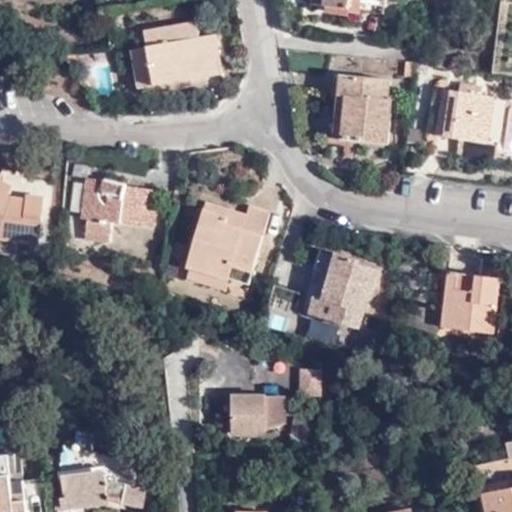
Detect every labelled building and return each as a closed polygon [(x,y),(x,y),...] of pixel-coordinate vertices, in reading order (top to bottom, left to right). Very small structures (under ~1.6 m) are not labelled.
[(325,0),(325,4),(363,9),(362,7),(386,9),(387,0),(325,0)] [(223,73),(216,34),(201,37),(198,21),(145,32),(148,47),(132,50),(139,87),(157,85),(157,81),(180,76),(181,84),(208,78),(208,76),(223,73)] [(343,76),(340,95),(348,95),(345,134),(344,139),(388,143),(393,98),(389,98),(391,80),(343,76)] [(461,137),(488,141),(494,95),(447,88),(439,133),(461,137)] [(348,95),(340,95),(337,133),(345,134),(348,95)] [(487,147),(488,141),(461,137),(459,154),(497,159),(499,148),(487,147)] [(104,192),(105,179),(89,176),(83,216),(90,217),(94,190),(104,192)] [(1,177),(0,178),(0,191),(8,197),(14,185),(1,177)] [(160,190),(105,179),(104,192),(94,190),(90,217),(87,238),(113,242),(116,221),(155,226),(160,190)] [(0,191),(0,238),(39,242),(45,197),(28,195),(27,199),(8,197),(0,191)] [(209,201),(206,211),(228,218),(227,225),(244,231),(249,215),(209,201)] [(189,265),(192,266),(228,278),(248,284),(271,213),(251,206),(249,215),(244,231),(227,225),(228,218),(206,211),(189,265)] [(337,255),(332,272),(328,288),(330,288),(327,298),(317,295),(312,313),(358,327),(375,270),(358,264),(358,261),(337,255)] [(228,278),(192,266),(188,279),(225,291),(228,278)] [(328,288),(332,272),(325,269),(317,295),(327,298),(330,288),(328,288)] [(455,309),(459,272),(449,271),(445,308),(455,309)] [(500,277),(459,272),(455,309),(445,308),(443,328),(493,334),(500,277)] [(245,319),(258,323),(262,311),(249,306),(245,319)] [(285,393),(233,394),(233,430),(258,430),(286,421),(285,393)] [(313,420),(293,419),(292,440),(312,441),(313,420)] [(0,511),(4,511),(28,511),(26,481),(12,483),(11,474),(0,475),(0,511)] [(142,503),(146,488),(107,480),(106,478),(67,484),(67,489),(56,491),(58,506),(108,500),(108,498),(142,503)] [(511,511),(511,489),(485,494),(488,511),(511,511)]
